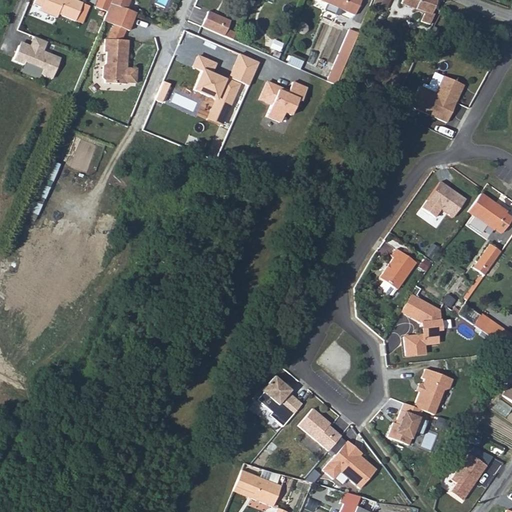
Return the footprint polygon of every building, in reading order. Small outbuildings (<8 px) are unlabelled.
[(59,13),(75,18),(81,0),(79,0),(34,0),(33,3),(40,6),(39,9),(58,16),(59,13)] [(104,0),(99,15),(104,17),(110,0),(104,0)] [(116,0),(110,0),(104,17),(126,25),(132,6),(129,4),(116,0)] [(325,6),(338,12),(341,7),(352,12),(357,0),(324,0),(327,1),(325,6)] [(426,20),(433,0),(407,0),(424,8),(420,16),(426,20)] [(200,26),(223,35),(229,20),(222,17),(225,11),(209,4),(200,26)] [(232,14),(225,11),(222,17),(229,20),(232,14)] [(326,72),(337,76),(357,25),(347,20),(326,72)] [(102,77),(124,78),(124,76),(134,77),(134,62),(124,61),(124,34),(100,34),(100,46),(103,47),(102,59),(100,61),(100,73),(102,74),(102,77)] [(20,42),(12,62),(28,68),(29,65),(42,70),(40,75),(52,80),(61,58),(43,51),(46,44),(33,39),(30,46),(20,42)] [(499,48),(490,44),(484,55),(494,59),(499,48)] [(418,86),(409,107),(446,123),(462,86),(442,77),(435,94),(418,86)] [(41,157),(15,226),(30,231),(56,163),(41,157)] [(455,210),(467,192),(442,175),(429,193),(455,210)] [(506,207),(479,190),(466,209),(474,213),(470,220),(472,222),(480,228),(483,226),(486,222),(494,226),(495,224),(502,228),(511,216),(504,211),(506,207)] [(420,256),(399,242),(393,250),(396,252),(382,272),(387,275),(384,280),(384,284),(392,289),(396,289),(399,284),(400,285),(420,256)] [(485,272),(501,248),(492,243),(477,266),(485,272)] [(413,309),(423,292),(414,287),(405,304),(413,309)] [(423,292),(413,309),(425,316),(427,315),(428,321),(426,322),(427,327),(407,329),(410,348),(429,346),(428,337),(441,335),(440,323),(444,323),(442,303),(423,292)] [(478,318),(486,324),(493,314),(485,309),(478,318)] [(486,324),(508,340),(511,332),(511,326),(493,314),(486,324)] [(40,354),(71,368),(77,355),(46,341),(40,354)] [(455,374),(429,364),(425,373),(428,374),(418,401),(426,405),(437,409),(446,385),(451,383),(455,374)] [(288,407),(299,393),(292,387),(294,385),(277,371),(264,386),(281,399),(280,401),(288,407)] [(418,401),(407,398),(401,414),(402,414),(401,419),(397,418),(391,432),(412,440),(426,405),(418,401)] [(332,446),(345,431),(333,421),(334,419),(317,404),(303,420),(332,446)] [(351,435),(326,465),(338,474),(344,467),(364,484),(380,465),(356,445),(359,441),(351,435)] [(250,475),(242,471),(235,488),(243,491),(250,475)] [(263,480),(250,475),(243,491),(254,496),(252,501),(254,502),(263,480)] [(271,483),(263,480),(254,502),(262,505),(271,483)] [(281,488),(271,483),(262,505),(273,509),(281,488)] [(442,484),(440,491),(448,493),(450,486),(442,484)] [(339,511),(352,511),(360,492),(349,488),(346,486),(341,496),(345,497),(339,511)] [(235,488),(233,493),(241,496),(243,491),(235,488)] [(243,491),(241,496),(252,501),(254,496),(243,491)] [(440,491),(437,501),(436,502),(436,505),(463,511),(466,498),(448,493),(440,491)] [(360,492),(352,511),(370,511),(376,499),(360,492)]
